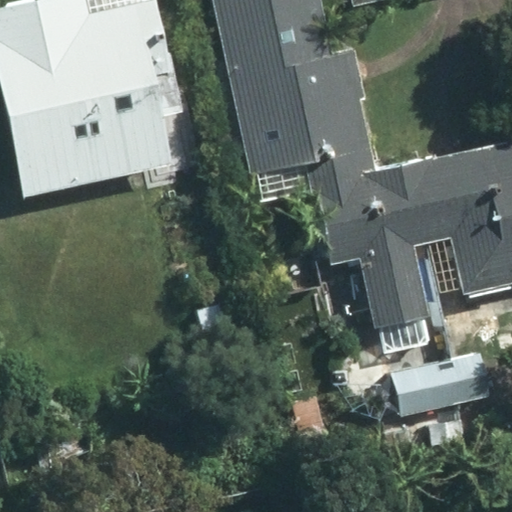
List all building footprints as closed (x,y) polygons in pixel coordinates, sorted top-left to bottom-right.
[(160,107),(137,0),(65,17),(61,0),(24,0),(0,5),(0,177),(4,198),(148,166),(136,113),(160,107)] [(197,0),(201,17),(280,0),(197,0)] [(237,172),(291,160),(355,147),(333,51),(314,55),(301,0),(280,0),(201,17),(237,172)] [(448,293),(511,278),(511,143),(419,165),(434,235),(448,293)] [(362,178),(355,147),(291,160),(314,262),(344,256),(359,324),(412,312),(396,245),(434,235),(419,165),(369,176),(362,178)] [(239,349),(223,298),(175,313),(191,363),(239,349)]
